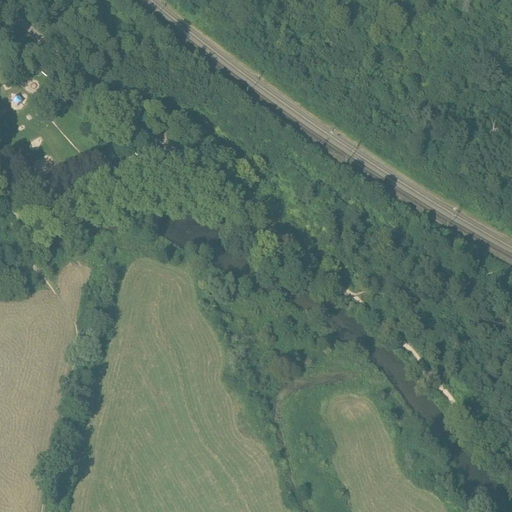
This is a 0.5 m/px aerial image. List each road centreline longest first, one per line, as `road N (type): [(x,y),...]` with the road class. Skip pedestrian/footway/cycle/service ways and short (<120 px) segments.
road 1 (track): [(511,472),(405,343),(236,202)]
road 2 (unclassified): [(228,195),(0,5)]
road 3 (track): [(37,270),(78,337),(41,511)]
